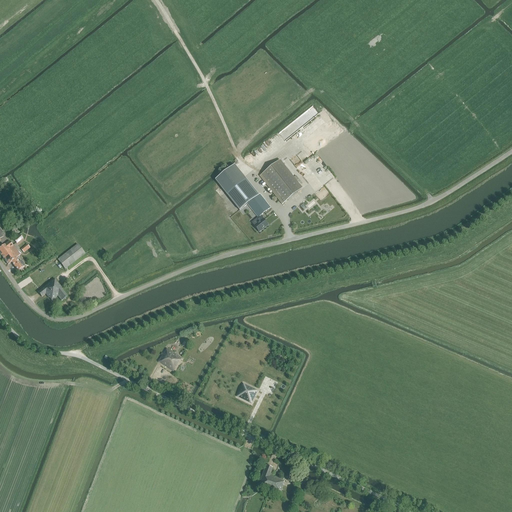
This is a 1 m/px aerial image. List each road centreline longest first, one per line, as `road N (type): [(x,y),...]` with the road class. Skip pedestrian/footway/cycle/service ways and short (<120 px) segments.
road 1 (unclassified): [(0,262),(40,312),(73,319),(234,253),(428,204),(511,151)]
road 2 (unclassified): [(413,511),(71,354),(39,350),(0,316)]
